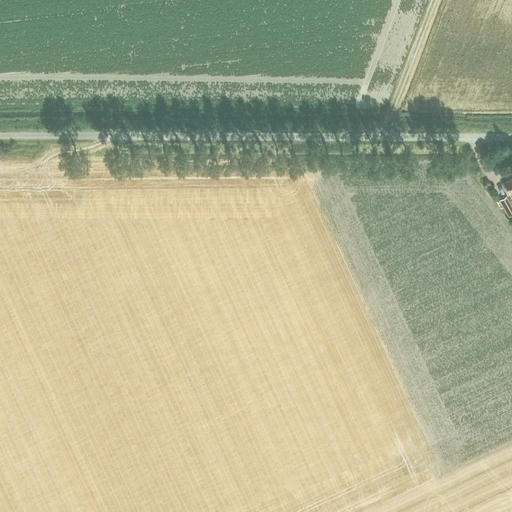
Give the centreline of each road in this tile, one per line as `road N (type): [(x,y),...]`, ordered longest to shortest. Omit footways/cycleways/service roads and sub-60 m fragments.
road 1 (unclassified): [(511,137),(0,136)]
road 2 (track): [(385,136),(432,0)]
